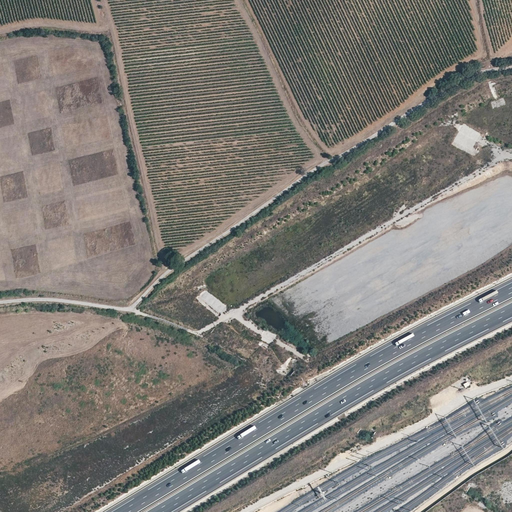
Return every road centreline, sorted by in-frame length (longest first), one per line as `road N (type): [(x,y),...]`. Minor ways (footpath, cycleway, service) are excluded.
road 1 (unclassified): [(131,311),(189,254),(329,159),(462,81),(511,69)]
road 2 (motorway): [(511,289),(377,359),(124,511)]
road 3 (motorway): [(158,511),(379,378),(511,309)]
road 4 (unclassified): [(0,303),(51,299),(131,311)]
